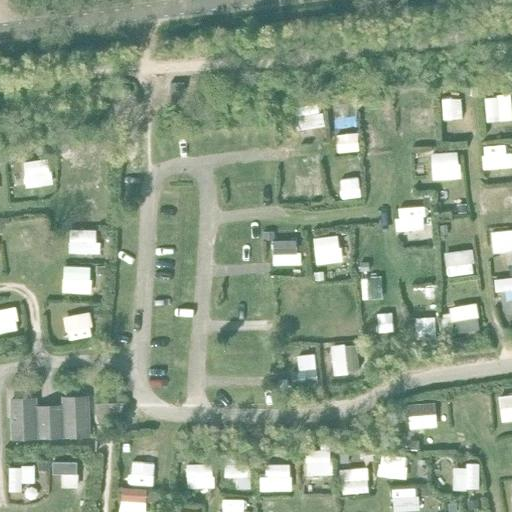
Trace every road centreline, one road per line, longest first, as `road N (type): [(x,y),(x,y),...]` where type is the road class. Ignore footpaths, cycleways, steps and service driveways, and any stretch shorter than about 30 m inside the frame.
road 1 (residential): [(135,385),(151,178),(195,166),(207,180),(195,414)]
road 2 (residential): [(511,365),(411,380),(342,409),(195,414)]
road 3 (unclassified): [(0,32),(239,0)]
